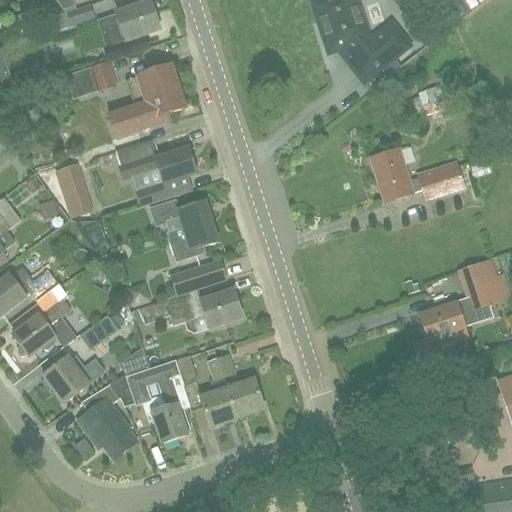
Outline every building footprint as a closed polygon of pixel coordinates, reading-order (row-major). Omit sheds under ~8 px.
[(362,85),(380,71),(408,49),(392,29),(371,45),(368,42),(364,30),(367,29),(361,9),(358,10),(354,0),(322,0),(323,2),(314,5),(330,55),(336,53),(362,85)] [(421,0),(398,0),(402,12),(423,5),(421,0)] [(107,48),(127,42),(128,46),(143,41),(161,35),(152,7),(119,18),(119,20),(100,27),(105,40),(107,48)] [(70,16),(74,30),(96,23),(91,9),(70,16)] [(74,30),(70,16),(47,24),(50,33),(57,31),(58,34),(71,29),(72,31),(74,30)] [(147,71),(143,60),(120,67),(131,100),(177,85),(176,82),(179,80),(175,66),(171,67),(170,64),(147,71)] [(99,70),(105,96),(123,92),(117,66),(99,70)] [(182,87),(178,88),(177,85),(131,100),(124,103),(134,135),(161,127),(157,115),(184,106),(183,103),(186,101),(182,87)] [(426,121),(448,114),(441,90),(418,97),(426,121)] [(147,147),(125,154),(116,157),(121,171),(120,171),(124,184),(159,173),(164,188),(143,195),(148,209),(192,195),(188,182),(197,179),(189,153),(172,159),(171,154),(151,161),(147,147)] [(428,206),(467,195),(458,167),(419,179),(420,183),(410,185),(400,154),(372,163),(380,189),(385,187),(391,205),(424,195),(428,206)] [(479,181),(492,176),(488,163),(474,168),(479,181)] [(76,169),(57,175),(72,220),(91,214),(76,169)] [(0,242),(22,225),(5,202),(0,205),(0,261),(5,257),(0,251),(0,242)] [(177,267),(188,264),(200,260),(198,254),(219,246),(206,207),(179,215),(180,222),(166,226),(170,238),(168,238),(177,267)] [(225,284),(220,266),(171,282),(177,299),(225,284)] [(473,317),(505,306),(511,303),(511,301),(504,279),(497,282),(491,266),(459,276),(469,305),(473,317)] [(39,292),(33,284),(24,272),(11,282),(10,281),(0,288),(0,322),(31,298),(39,292)] [(61,292),(48,274),(33,284),(39,292),(31,298),(39,309),(61,292)] [(61,292),(39,309),(45,317),(67,300),(61,292)] [(181,299),(165,304),(171,320),(174,331),(206,320),(210,334),(244,323),(235,295),(185,312),(181,299)] [(14,340),(22,351),(19,353),(19,356),(22,361),(26,361),(28,359),(30,361),(43,351),(45,354),(49,355),(55,349),(55,346),(53,343),(56,341),(55,340),(69,329),(63,322),(73,314),(65,304),(42,322),(40,320),(14,340)] [(171,320),(165,304),(141,312),(146,328),(171,320)] [(464,333),(456,309),(421,321),(429,345),(416,350),(423,372),(457,361),(456,357),(470,353),(467,344),(468,344),(464,333)] [(92,353),(118,334),(109,321),(83,341),(92,353)] [(185,390),(198,385),(190,361),(177,366),(185,390)] [(219,364),(225,382),(235,379),(229,361),(219,364)] [(72,366),(69,362),(44,380),(65,408),(90,389),(106,377),(97,365),(85,373),(77,362),(72,366)] [(209,367),(214,384),(215,386),(224,383),(225,382),(219,364),(209,367)] [(176,367),(128,382),(137,410),(151,405),(146,391),(159,387),(168,413),(153,418),(163,448),(189,440),(184,426),(187,424),(173,384),(181,381),(176,367)] [(511,423),(511,380),(499,385),(511,423)] [(238,424),(228,394),(224,383),(215,386),(214,384),(210,385),(215,398),(201,403),(211,433),(238,424)] [(256,385),(228,394),(238,424),(265,415),(256,385)] [(121,403),(111,389),(82,407),(89,416),(79,425),(94,446),(99,443),(115,463),(137,446),(127,433),(130,431),(113,408),(121,403)] [(511,511),(511,486),(471,493),(473,511),(511,511)]
